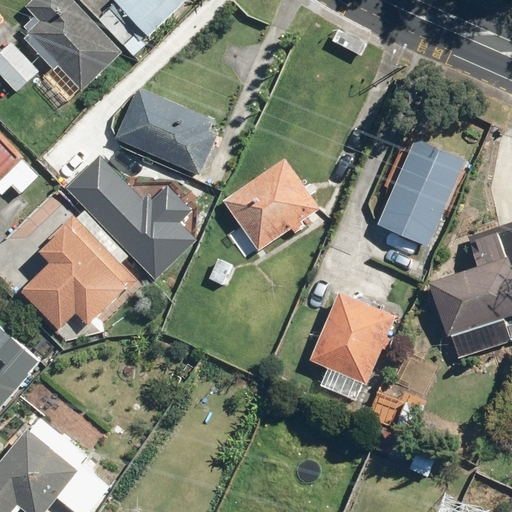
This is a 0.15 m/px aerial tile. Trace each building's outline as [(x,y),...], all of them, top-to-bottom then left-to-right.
[(38,33),(33,38),(60,68),(65,64),(88,88),(132,48),(87,0),(37,0),(32,4),(42,15),(30,25),(38,33)] [(121,0),(117,5),(154,41),(195,0),(121,0)] [(18,39),(0,55),(0,67),(22,90),(45,68),(18,39)] [(212,119),(138,89),(117,140),(202,175),(218,136),(207,131),(212,119)] [(0,185),(8,194),(17,186),(25,194),(49,170),(8,129),(0,136),(0,185)] [(387,190),(398,195),(385,223),(436,246),(477,155),(426,132),(415,157),(405,153),(387,190)] [(100,155),(67,188),(156,278),(194,241),(178,224),(190,212),(166,188),(149,204),(100,155)] [(294,155),(231,198),(266,248),(295,228),(299,233),(313,223),(310,219),(329,206),(294,155)] [(56,261),(24,290),(57,328),(77,310),(88,323),(134,281),(118,263),(126,256),(84,210),(74,219),(71,215),(47,237),(51,241),(44,248),(56,261)] [(481,267),(436,281),(460,356),(511,340),(511,227),(472,240),(481,267)] [(240,260),(224,253),(213,281),(229,287),(240,260)] [(403,310),(348,288),(319,358),(336,365),(328,384),(365,399),(403,310)] [(0,409),(48,361),(5,317),(0,321),(0,409)] [(436,356),(421,349),(402,389),(417,396),(436,356)] [(43,377),(24,396),(46,417),(64,398),(43,377)] [(83,478),(90,470),(64,447),(75,434),(51,413),(1,470),(0,469),(0,511),(22,511),(26,508),(30,511),(50,511),(59,503),(69,511),(96,511),(107,499),(83,478)]
